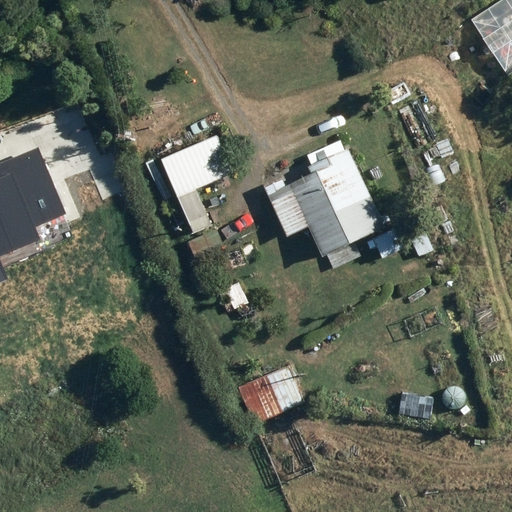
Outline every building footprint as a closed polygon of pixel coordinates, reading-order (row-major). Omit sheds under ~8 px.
[(511,0),(499,0),(468,20),(503,75),(511,69),(511,0)] [(400,83),(384,92),(390,103),(407,94),(400,83)] [(479,87),(471,96),(480,105),(489,95),(479,87)] [(213,136),(158,160),(190,233),(208,225),(193,190),(229,174),(213,136)] [(451,152),(445,138),(434,143),(440,157),(451,152)] [(378,225),(386,221),(382,213),(374,217),(338,140),(304,155),(306,160),(258,182),(283,237),(303,227),(317,257),(379,229),(378,225)] [(444,180),(437,165),(424,171),(431,186),(444,180)] [(0,213),(0,266),(20,258),(0,213)] [(390,229),(364,243),(367,249),(372,246),(379,259),(400,248),(390,229)] [(212,230),(186,242),(193,258),(220,246),(212,230)] [(250,312),(236,283),(223,289),(232,309),(236,307),(240,316),(250,312)] [(432,307),(402,321),(409,336),(439,323),(432,307)] [(286,366),(237,388),(253,424),(302,403),(286,366)] [(317,471),(300,429),(264,444),(281,485),(317,471)]
